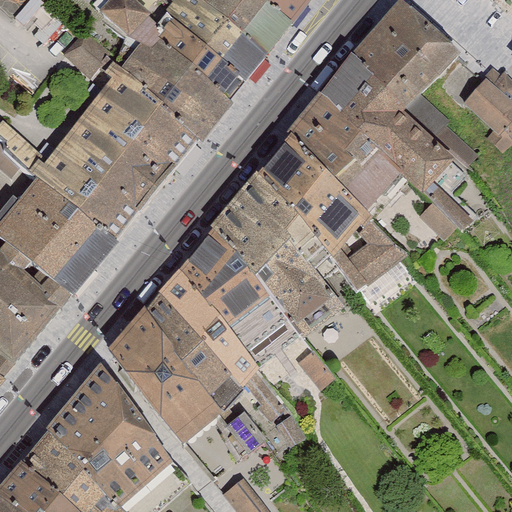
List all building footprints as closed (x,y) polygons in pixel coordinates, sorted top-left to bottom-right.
[(120,66),(198,142),(266,55),(200,0),(175,0),(153,27),(119,0),(101,0),(90,13),(130,52),(120,66)] [(200,0),(266,55),(312,0),(200,0)] [(466,49),(409,5),(365,58),(416,109),(466,49)] [(30,185),(108,254),(198,142),(120,66),(88,37),(66,61),(99,92),(30,185)] [(416,109),(365,58),(332,101),(411,177),(431,198),(416,212),(446,249),(475,219),(445,186),(461,165),(416,109)] [(511,89),(500,77),(474,110),(511,144),(511,89)] [(411,177),(332,101),(303,130),(378,212),(411,177)] [(378,212),(303,130),(263,174),(361,294),(414,251),(378,212)] [(361,294),(263,174),(221,232),(267,275),(304,334),(361,294)] [(0,251),(63,310),(67,305),(108,254),(30,185),(0,220),(0,251)] [(221,232),(188,266),(149,308),(227,403),(246,388),(272,421),(287,410),(260,370),(304,334),(267,275),(221,232)] [(0,387),(63,310),(0,251),(0,387)] [(227,403),(149,308),(113,356),(218,487),(279,438),(249,413),(235,426),(227,403)] [(319,351),(302,360),(319,391),(336,382),(319,351)] [(129,511),(165,511),(190,488),(104,375),(51,445),(129,511)] [(129,511),(51,445),(9,500),(24,511),(129,511)] [(268,511),(243,480),(224,495),(236,511),(268,511)] [(0,511),(24,511),(9,500),(0,511)]
